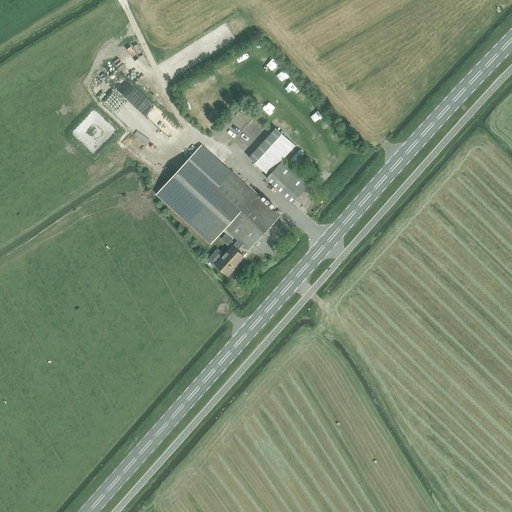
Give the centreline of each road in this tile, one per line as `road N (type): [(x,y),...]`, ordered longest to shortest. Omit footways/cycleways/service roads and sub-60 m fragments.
road 1 (secondary): [(88,511),(511,41)]
road 2 (track): [(323,244),(216,145),(190,131)]
road 3 (track): [(121,0),(190,131)]
